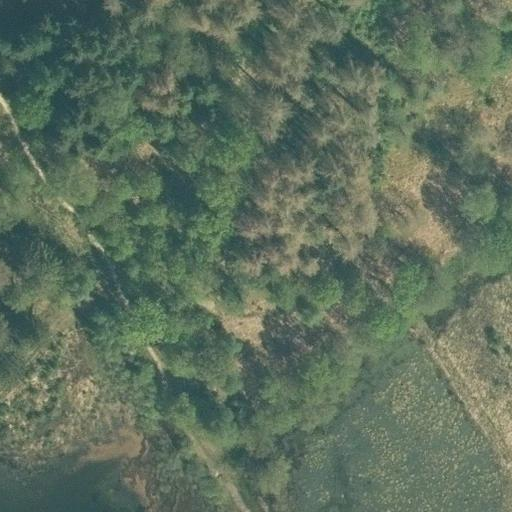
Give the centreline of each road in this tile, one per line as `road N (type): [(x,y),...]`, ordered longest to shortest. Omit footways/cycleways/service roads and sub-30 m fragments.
road 1 (track): [(0,388),(103,278),(244,511)]
road 2 (track): [(103,278),(0,97)]
